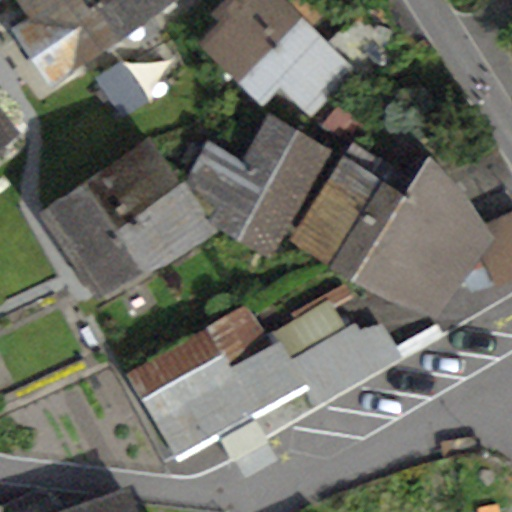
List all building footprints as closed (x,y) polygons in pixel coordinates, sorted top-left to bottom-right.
[(75,62),(118,33),(95,0),(32,0),(40,11),(16,27),(51,81),(76,64),(75,62)] [(95,0),(118,33),(167,0),(95,0)] [(244,74),(299,16),(310,5),(304,0),(293,0),(288,6),(281,0),(224,0),(214,10),(228,25),(211,43),(244,74)] [(371,4),(328,45),(309,26),(299,16),(244,74),(265,95),(282,75),(312,104),(347,67),(369,90),(413,47),(371,4)] [(299,16),(309,26),(320,14),(310,5),(299,16)] [(124,116),(143,105),(123,70),(103,81),(124,116)] [(0,138),(14,127),(0,110),(0,138)] [(325,149),(275,117),(247,162),(224,200),(217,211),(264,239),(305,169),(311,172),(325,149)] [(48,206),(78,255),(127,223),(181,186),(153,142),(48,206)] [(224,200),(247,162),(215,143),(195,176),(224,200)] [(468,262),(479,246),(474,232),(463,200),(425,158),(411,180),(355,144),(298,232),(392,293),(402,278),(427,295),(438,290),(460,260),(468,262)] [(181,186),(127,223),(150,259),(163,251),(165,254),(210,226),(183,185),(181,186)] [(511,215),(474,232),(479,246),(495,282),(511,274),(511,215)] [(127,223),(78,255),(100,291),(150,259),(127,223)] [(315,409),(403,358),(378,313),(348,330),(331,301),(272,335),(278,345),(302,387),(315,409)] [(131,372),(179,455),(302,387),(278,345),(226,373),(203,331),(131,372)] [(187,454),(196,470),(218,459),(208,442),(187,454)] [(139,511),(136,502),(115,499),(100,504),(96,493),(81,499),(85,510),(79,511),(139,511)]
